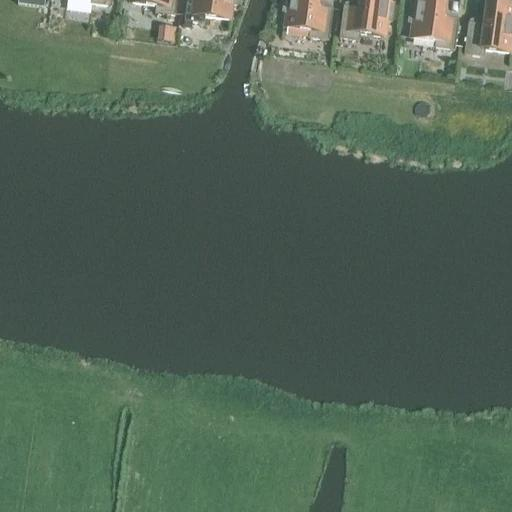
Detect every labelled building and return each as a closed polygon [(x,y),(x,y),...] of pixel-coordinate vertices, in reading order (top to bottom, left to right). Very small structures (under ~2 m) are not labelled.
[(45,0),(18,0),(18,6),(44,10),(45,0)] [(92,0),(91,7),(111,9),(112,0),(92,0)] [(131,0),(131,5),(155,8),(155,15),(175,18),(177,0),(131,0)] [(186,0),(184,23),(204,26),(205,19),(229,22),(232,6),(236,7),(236,0),(186,0)] [(284,0),(283,13),(287,14),(285,30),(309,33),(308,40),(329,43),(333,11),(317,9),(317,0),(284,0)] [(389,0),(360,0),(359,11),(343,8),(338,40),(359,43),(360,36),(384,39),(386,23),(390,24),(393,6),(389,5),(389,0)] [(411,6),(408,24),(412,25),(410,41),(435,44),(434,51),(454,54),(458,22),(442,20),(444,0),(415,0),(415,7),(411,6)] [(511,7),(487,4),(484,27),(468,25),(463,57),(483,60),(484,53),(509,56),(511,40),(511,7)]
